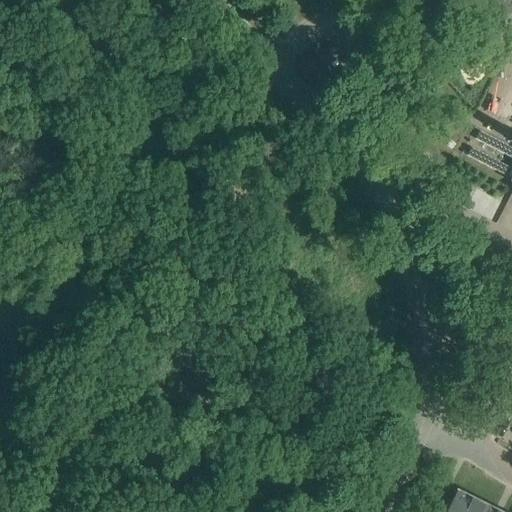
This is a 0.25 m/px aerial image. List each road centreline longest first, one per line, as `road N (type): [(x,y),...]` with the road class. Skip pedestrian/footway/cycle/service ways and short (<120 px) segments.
road 1 (unclassified): [(409,458),(425,423),(430,376),(427,322),(407,248),(380,187),(211,0)]
road 2 (residential): [(325,26),(460,214),(511,243)]
